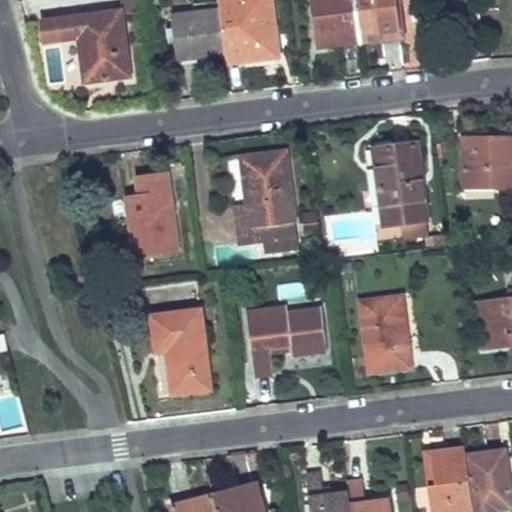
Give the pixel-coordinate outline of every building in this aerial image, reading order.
[(143,0),(123,0),(125,12),(145,9),(143,0)] [(216,0),(219,11),(224,52),(226,63),(278,56),(271,0),(216,0)] [(353,0),(313,0),(319,46),(359,40),(353,0)] [(401,35),(396,0),(353,0),(359,40),(401,35)] [(76,17),(41,21),(44,42),(78,38),(84,82),(128,76),(121,11),(76,17)] [(219,11),(171,18),(176,59),(224,52),(219,11)] [(511,138),(463,139),(464,189),(511,188),(511,138)] [(416,144),(387,148),(389,159),(377,161),(385,225),(426,220),(416,144)] [(387,148),(375,149),(377,161),(389,159),(387,148)] [(285,151),(240,157),(246,204),(247,213),(236,215),(239,243),(265,240),(282,238),(296,236),(285,151)] [(167,176),(137,180),(139,195),(126,196),(135,256),(178,251),(167,176)] [(246,204),(234,205),(236,215),(247,213),(246,204)] [(282,238),(265,240),(266,252),(283,250),(282,238)] [(278,286),(278,298),(302,298),(302,285),(278,286)] [(401,298),(361,303),(370,373),(410,367),(401,298)] [(511,300),(478,305),(484,349),(511,345),(511,300)] [(287,307),(246,312),(254,377),(274,374),(271,354),(270,347),(291,344),(292,352),(293,355),(326,352),(321,307),(288,312),(287,307)] [(200,311),(152,317),(156,351),(168,350),(173,395),(210,390),(200,311)] [(291,344),(270,347),(271,354),(292,352),(291,344)] [(464,447),(430,450),(435,485),(427,486),(430,511),(472,511),(465,456),(464,447)] [(430,450),(423,452),(427,486),(435,485),(430,450)] [(504,452),(465,456),(472,511),(495,511),(495,508),(511,506),(504,452)] [(320,474),(304,476),(309,511),(349,511),(347,492),(322,496),(320,474)] [(361,480),(347,482),(347,492),(349,511),(390,511),(389,500),(364,502),(361,480)] [(255,484),(211,496),(213,503),(214,505),(257,494),(255,484)] [(261,511),(257,494),(214,505),(215,511),(261,511)] [(211,496),(194,500),(195,508),(213,503),(211,496)] [(194,500),(170,506),(171,511),(215,511),(214,505),(213,503),(195,508),(194,500)]
